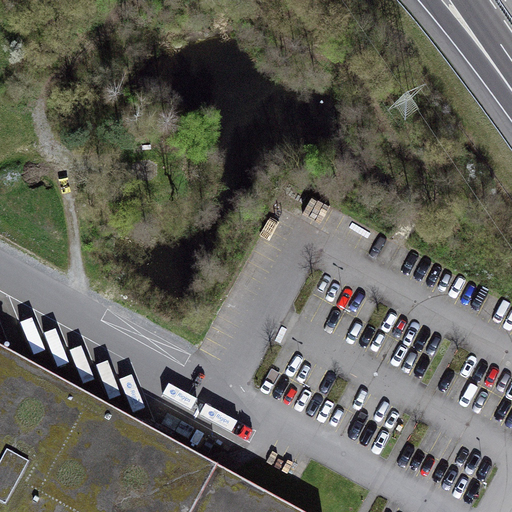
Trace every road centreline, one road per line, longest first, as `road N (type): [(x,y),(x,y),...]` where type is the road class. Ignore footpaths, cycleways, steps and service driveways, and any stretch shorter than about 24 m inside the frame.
road 1 (unknown): [(511,354),(322,250),(304,260),(268,320)]
road 2 (unknown): [(268,320),(511,451)]
road 3 (track): [(74,310),(73,211),(37,93)]
road 4 (motorway): [(430,0),(511,104)]
